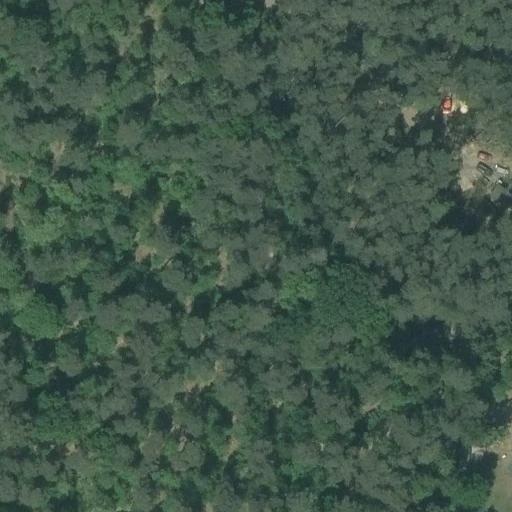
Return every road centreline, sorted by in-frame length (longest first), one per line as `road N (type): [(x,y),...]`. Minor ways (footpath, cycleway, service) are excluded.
road 1 (track): [(201,0),(342,511)]
road 2 (track): [(0,233),(65,511)]
